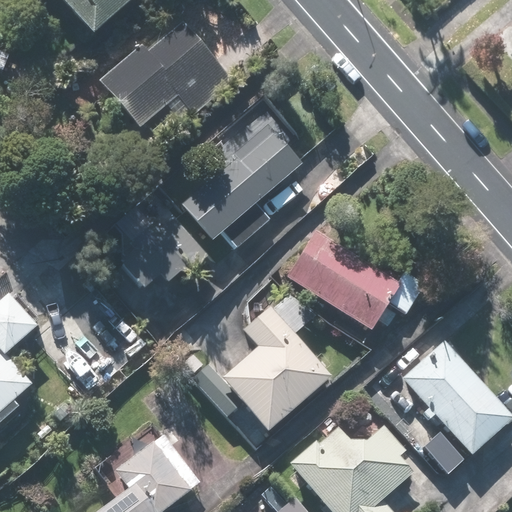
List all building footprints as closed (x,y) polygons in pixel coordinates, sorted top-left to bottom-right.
[(65,0),(100,36),(137,0),(65,0)] [(101,81),(144,130),(168,109),(184,127),(238,79),(187,21),(151,53),(143,44),(101,81)] [(217,242),(228,233),(241,248),(273,220),(260,205),(306,166),(276,131),(271,125),(236,155),(241,161),(187,207),(217,242)] [(143,249),(126,264),(148,289),(165,274),(172,282),(187,269),(193,276),(213,257),(165,205),(131,237),(143,249)] [(375,331),(392,303),(411,315),(428,286),(409,274),(404,284),(318,232),(290,279),(375,331)] [(0,430),(25,407),(19,401),(38,384),(13,357),(46,327),(13,290),(0,302),(0,430)] [(193,346),(274,433),(336,375),(298,335),(317,317),(298,296),(279,314),(273,307),(255,323),(238,304),(193,346)] [(511,409),(451,339),(397,385),(429,423),(438,415),(474,456),(511,423),(511,409)] [(337,424),(290,465),(331,511),(393,511),(385,502),(417,474),(403,459),(410,454),(387,427),(374,439),(359,422),(346,434),(337,424)] [(466,461),(441,431),(423,446),(448,476),(466,461)] [(130,485),(98,511),(169,511),(206,481),(167,436),(122,475),(130,485)] [(309,511),(296,497),(279,511),(309,511)]
